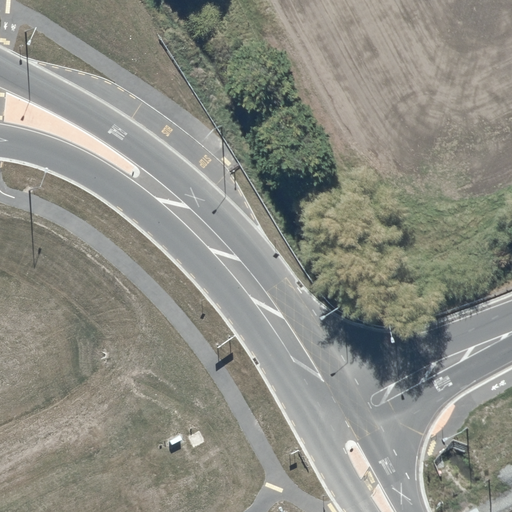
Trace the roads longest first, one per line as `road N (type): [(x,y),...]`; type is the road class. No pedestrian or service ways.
road 1 (secondary): [(159,186),(256,290),(334,422)]
road 2 (secondary): [(0,69),(126,135),(159,186)]
road 3 (secondary): [(334,422),(511,329)]
road 4 (secondary): [(159,186),(0,137)]
